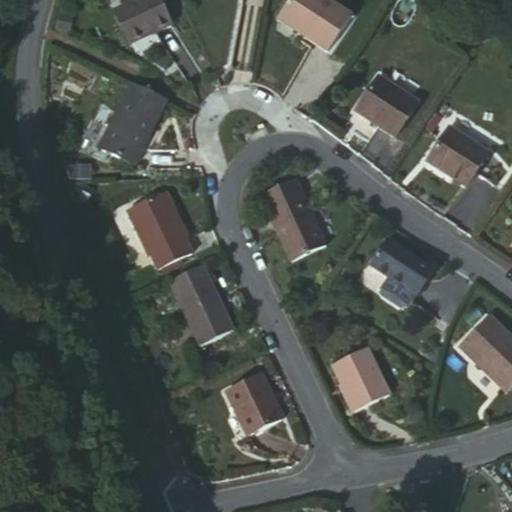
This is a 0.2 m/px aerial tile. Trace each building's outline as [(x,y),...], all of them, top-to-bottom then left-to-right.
[(156,0),(122,0),(110,5),(127,43),(169,25),(156,0)] [(330,0),(288,0),(277,16),(327,49),(352,14),(330,0)] [(380,73),(344,126),(369,143),(381,125),(396,136),(421,99),(380,73)] [(164,96),(127,79),(96,144),(132,162),(164,96)] [(450,126),(428,159),(467,187),(489,153),(450,126)] [(261,199),(291,265),(325,250),(295,183),(261,199)] [(164,186),(122,206),(144,255),(150,252),(155,268),(189,251),(183,238),(188,235),(164,186)] [(388,239),(372,264),(392,276),(384,289),(386,295),(404,307),(411,305),(418,293),(419,294),(436,270),(388,239)] [(167,275),(174,289),(199,342),(232,326),(208,274),(201,258),(167,275)] [(511,324),(477,348),(511,400),(511,324)] [(366,351),(330,369),(350,414),(386,398),(366,351)] [(225,390),(246,436),(282,419),(261,373),(225,390)]
